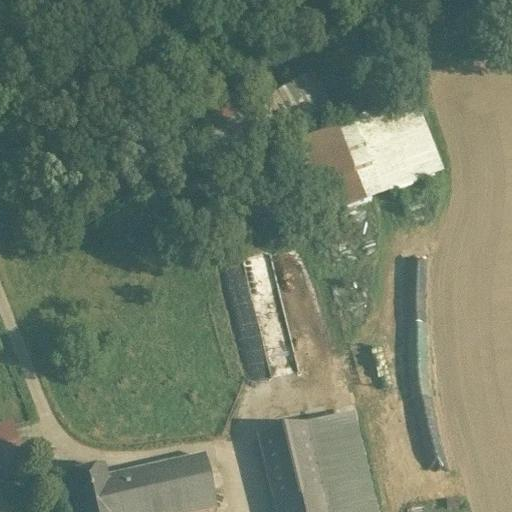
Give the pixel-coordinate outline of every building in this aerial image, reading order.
[(201,179),(331,109),(313,75),(264,102),(259,92),(248,98),(245,92),(175,131),(201,179)] [(319,221),(444,174),(414,99),(291,146),(319,221)] [(205,273),(241,384),(267,383),(333,367),(301,247),(205,273)] [(379,511),(356,416),(341,419),(363,511),(379,511)] [(363,511),(341,419),(308,427),(328,511),(363,511)] [(0,468),(24,462),(12,422),(0,425),(0,468)] [(328,511),(308,427),(258,439),(275,511),(328,511)] [(205,458),(107,480),(114,511),(214,511),(217,511),(205,458)] [(104,469),(67,479),(75,511),(114,511),(107,480),(104,469)]
